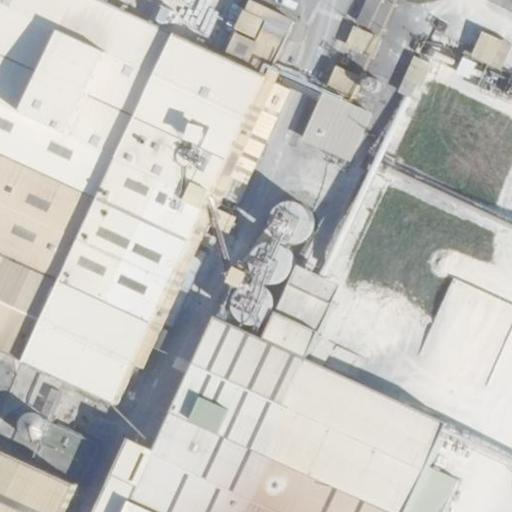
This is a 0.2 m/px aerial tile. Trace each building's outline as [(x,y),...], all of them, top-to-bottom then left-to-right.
[(0,511),(64,511),(96,443),(49,423),(66,382),(113,405),(130,364),(140,367),(270,78),(261,73),(280,29),(259,19),(238,64),(97,0),(0,0),(0,351),(18,360),(0,401),(0,511)] [(372,0),(359,0),(350,21),(361,25),(372,0)] [(371,42),(345,30),(339,45),(364,56),(371,42)] [(467,58),(499,70),(509,43),(477,31),(467,58)] [(405,136),(433,64),(410,55),(395,95),(405,99),(397,118),(400,119),(395,132),(405,136)] [(355,76),(329,65),(321,86),(346,97),(355,76)] [(364,112),(317,92),(298,138),(342,157),(364,112)] [(273,209),(269,217),(271,229),(274,233),(280,237),(286,236),(294,234),(297,230),(299,224),(299,219),(296,211),(290,206),(282,206),(273,209)] [(206,227),(224,235),(232,217),(214,209),(206,227)] [(254,279),(262,282),(271,281),(277,274),(279,268),(278,261),(274,255),(266,250),(259,250),(252,253),(248,258),(247,264),(247,270),(250,275),(254,279)] [(229,291),(236,275),(223,268),(215,284),(229,291)] [(405,511),(448,420),(310,357),(336,299),(289,277),(260,342),(211,320),(153,451),(124,438),(90,511),(405,511)] [(235,294),(230,301),(230,311),(233,317),(238,321),(245,322),(253,320),(259,313),(261,306),(259,298),(256,292),(250,290),(241,290),(235,294)]
